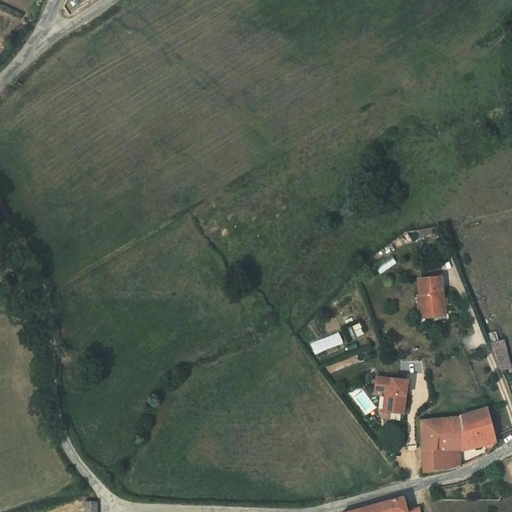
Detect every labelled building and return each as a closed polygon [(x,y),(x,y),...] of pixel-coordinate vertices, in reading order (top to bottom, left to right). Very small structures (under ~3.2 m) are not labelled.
[(428,311),(434,311),(434,316),(445,315),(444,276),(423,277),(424,295),(427,295),(428,311)] [(428,311),(427,295),(424,295),(421,295),(423,317),(434,316),(434,311),(428,311)] [(314,353),(337,344),(332,333),(310,341),(314,353)] [(490,344),(499,369),(509,368),(499,341),(490,344)] [(404,374),(373,377),(374,391),(385,390),(390,389),(392,409),(407,407),(404,374)] [(457,417),(418,422),(420,451),(423,473),(444,471),(442,450),(462,449),(462,446),(486,440),(490,450),(493,448),(495,443),(495,439),(495,436),(483,410),(457,417)] [(464,465),(462,449),(442,450),(444,471),(445,471),(451,470),(458,468),(464,465)] [(344,511),(406,511),(403,497),(344,511)] [(83,511),(95,511),(96,504),(84,503),(83,511)]
